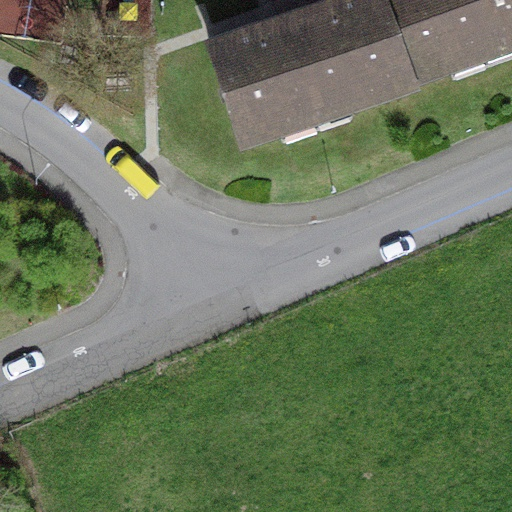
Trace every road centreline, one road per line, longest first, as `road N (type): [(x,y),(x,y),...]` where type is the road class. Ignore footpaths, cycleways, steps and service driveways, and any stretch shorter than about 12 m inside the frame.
road 1 (residential): [(511,180),(213,313)]
road 2 (residential): [(0,108),(131,209),(213,313)]
road 3 (residential): [(213,313),(0,400)]
